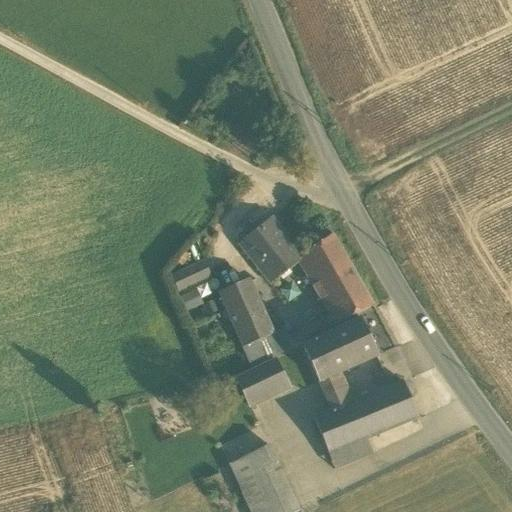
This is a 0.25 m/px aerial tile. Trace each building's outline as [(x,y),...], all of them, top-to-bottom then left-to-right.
[(264,277),(269,284),(298,262),(303,258),(302,257),(273,220),(240,247),(264,277)] [(298,262),(329,317),(286,339),(291,349),(335,326),(373,306),(332,235),(302,257),(303,258),(298,262)] [(167,278),(175,297),(206,283),(198,265),(167,278)] [(219,296),(242,348),(273,335),(251,283),(219,296)] [(186,309),(202,303),(196,288),(180,295),(186,309)] [(302,347),(318,383),(341,373),(377,357),(360,319),(302,347)] [(242,348),(251,369),(291,349),(286,339),(282,331),(273,335),(242,348)] [(276,363),(236,381),(249,408),(289,390),(276,363)] [(341,373),(318,383),(317,383),(329,412),(354,402),(341,373)] [(385,389),(354,402),(329,412),(313,418),(328,455),(366,440),(417,418),(403,384),(403,383),(386,390),(385,389)] [(366,440),(328,455),(334,470),(372,454),(366,440)] [(229,466),(242,494),(282,475),(268,446),(229,466)] [(242,494),(250,511),(298,511),(300,511),(293,497),(282,475),(242,494)]
